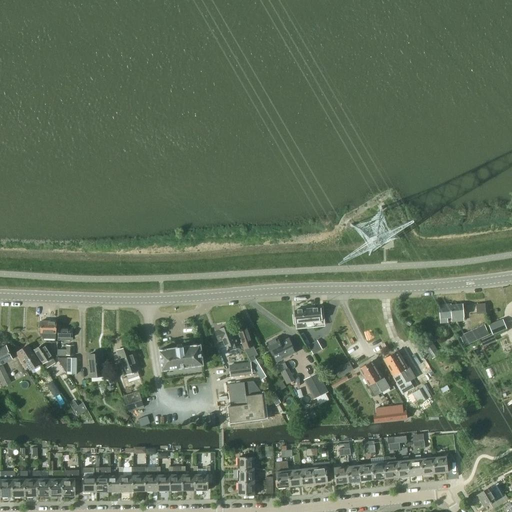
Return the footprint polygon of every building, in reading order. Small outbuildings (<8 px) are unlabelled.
[(485,303),(476,304),(476,313),(486,312),(485,303)] [(452,318),(451,306),(451,304),(439,305),(441,322),(447,322),(447,318),(452,318)] [(462,305),(451,306),(452,318),(452,321),(464,320),(462,305)] [(294,310),(295,322),(321,320),(320,308),(294,310)] [(506,329),(502,319),(488,325),(492,334),(506,329)] [(244,320),(236,324),(242,342),(245,348),(243,349),(247,359),(250,363),(251,362),(256,359),(254,356),(257,355),(252,345),(253,345),(244,320)] [(40,331),(40,332),(41,332),(44,338),(56,339),(56,333),(56,328),(56,321),(40,321),(40,331)] [(215,331),(217,337),(221,336),(225,346),(231,344),(233,348),(239,345),(237,340),(235,341),(229,325),(219,329),(219,330),(215,331)] [(58,340),(71,340),(72,340),(72,328),(65,328),(65,326),(60,326),(60,328),(58,328),(58,340)] [(461,336),(465,344),(488,334),(485,326),(461,336)] [(265,351),(267,357),(272,355),(276,362),(295,353),(292,347),(288,339),(279,343),(277,338),(266,343),(269,349),(267,350),(265,351)] [(312,355),(322,349),(317,340),(307,346),(312,355)] [(37,354),(35,355),(39,362),(41,361),(46,368),(56,362),(43,344),(34,350),(37,354)] [(161,370),(203,365),(200,344),(184,346),(174,347),(159,350),(161,370)] [(6,345),(0,348),(0,364),(1,364),(12,359),(6,345)] [(39,362),(35,355),(28,345),(16,353),(26,368),(28,367),(30,370),(40,363),(39,362)] [(130,346),(117,350),(125,375),(126,375),(128,379),(136,377),(139,376),(137,371),(138,371),(130,346)] [(396,352),(390,355),(406,383),(410,381),(415,378),(408,366),(406,367),(402,359),(401,360),(396,352)] [(104,376),(101,353),(88,355),(91,377),(104,376)] [(390,355),(384,359),(388,367),(388,368),(397,383),(396,384),(402,394),(414,388),(410,381),(406,383),(390,355)] [(56,358),(67,374),(76,374),(76,358),(56,358)] [(251,362),(250,363),(259,378),(265,375),(256,359),(251,362)] [(372,361),(365,365),(379,389),(379,390),(381,393),(385,391),(389,388),(383,378),(382,378),(377,369),(376,370),(372,361)] [(348,362),(341,365),(346,373),(352,369),(348,362)] [(250,363),(228,366),(228,367),(229,376),(251,373),(256,372),(250,363)] [(284,363),(273,369),(274,369),(276,374),(282,371),(287,369),(284,363)] [(374,397),(378,395),(381,393),(379,390),(379,389),(365,365),(359,369),(364,377),(363,378),(374,397)] [(315,399),(328,392),(318,373),(303,380),(313,400),(315,399)] [(228,407),(230,423),(265,418),(262,396),(252,381),(227,384),(230,406),(228,407)] [(51,388),(51,392),(54,397),(60,394),(55,385),(51,388)] [(418,388),(419,389),(425,400),(431,397),(424,385),(418,388)] [(411,393),(415,400),(418,404),(425,400),(419,389),(415,391),(411,393)] [(415,400),(411,393),(410,390),(407,392),(405,393),(411,403),(415,400)] [(123,396),(128,410),(144,405),(139,391),(123,396)] [(280,403),(274,392),(270,394),(276,405),(280,403)] [(75,402),(69,405),(77,417),(87,411),(82,404),(78,407),(75,402)] [(403,411),(394,412),(395,420),(406,419),(405,411),(403,411)] [(126,421),(129,416),(123,412),(119,418),(126,421)] [(376,414),(373,415),(374,423),(395,420),(394,412),(392,412),(376,414)] [(147,416),(138,419),(140,425),(140,427),(144,425),(149,424),(147,416)] [(479,436),(479,439),(481,442),(484,442),(487,440),(487,437),(485,434),(482,434),(479,436)] [(240,457),(237,457),(238,470),(254,470),(259,470),(259,465),(254,465),(253,457),(253,453),(245,453),(245,457),(240,457)] [(414,460),(409,461),(410,477),(422,475),(421,460),(420,455),(415,456),(414,460)] [(383,457),(384,463),(385,479),(398,478),(396,462),(395,457),(390,458),(388,456),(383,457)] [(402,461),(396,462),(398,478),(410,477),(409,461),(408,461),(408,456),(402,457),(402,461)] [(458,456),(446,457),(447,473),(460,471),(458,456)] [(446,457),(433,458),(435,474),(447,473),(446,457)] [(433,458),(421,460),(422,475),(435,474),(433,458)] [(287,461),(275,462),(276,472),(277,488),(290,487),(288,471),(287,461)] [(329,462),(312,464),(313,468),(315,484),(327,483),(327,477),(331,477),(329,462)] [(384,463),(371,465),(373,480),(385,479),(384,463)] [(371,465),(359,466),(361,482),(373,480),(371,465)] [(193,475),(185,475),(183,475),(183,490),(195,490),(195,475),(197,475),(197,466),(193,466),(193,475)] [(206,475),(197,475),(195,475),(195,490),(208,490),(208,475),(209,475),(209,466),(205,466),(206,475)] [(359,466),(347,467),(348,483),(361,482),(359,466)] [(119,476),(110,476),(108,476),(109,492),(121,491),(121,476),(123,476),(123,467),(119,467),(119,476)] [(131,476),(123,476),(121,476),(121,491),(133,491),(133,476),(135,476),(135,467),(131,467),(131,476)] [(144,467),(135,467),(135,476),(133,476),(133,491),(146,491),(146,475),(148,475),(148,467),(144,467)] [(156,467),(148,467),(148,475),(146,475),(146,491),(158,491),(158,475),(160,475),(160,467),(156,467)] [(168,475),(160,475),(158,475),(158,491),(170,491),(170,475),(172,475),(172,467),(168,467),(168,475)] [(181,467),(172,467),(172,475),(170,475),(170,491),(183,490),(183,475),(185,475),(185,467),(181,467)] [(348,483),(347,467),(334,469),(336,484),(348,483)] [(98,476),(98,468),(83,468),(84,492),(96,492),(96,476),(98,476)] [(110,468),(98,468),(98,476),(96,476),(96,492),(109,492),(108,476),(110,476),(110,468)] [(313,468),(301,469),(302,486),(315,484),(313,468)] [(471,486),(477,497),(491,488),(496,485),(498,484),(488,468),(473,477),(477,483),(471,486)] [(301,469),(288,471),(290,487),(302,486),(301,469)] [(64,471),(65,479),(63,479),(63,496),(75,496),(75,492),(79,492),(79,482),(75,482),(75,479),(79,479),(79,470),(64,471)] [(238,470),(238,483),(254,482),(254,470),(238,470)] [(15,471),(3,471),(3,480),(1,480),(1,497),(13,497),(13,480),(15,480),(15,471)] [(20,480),(15,480),(13,480),(13,497),(26,497),(25,480),(27,480),(27,471),(20,471),(20,480)] [(33,480),(27,480),(25,480),(26,497),(38,497),(38,480),(40,479),(40,471),(32,471),(33,480)] [(48,479),(40,479),(38,480),(38,497),(51,497),(50,479),(52,479),(52,471),(48,471),(48,479)] [(56,471),(52,471),(52,479),(50,479),(51,497),(56,496),(63,496),(63,479),(65,479),(64,471),(60,471),(56,471)] [(254,482),(238,483),(238,495),(254,495),(254,482)] [(490,504),(493,509),(508,500),(504,495),(503,496),(496,485),(491,488),(477,497),(484,508),(490,504)] [(511,511),(511,507),(508,500),(493,509),(494,511),(511,511)]
